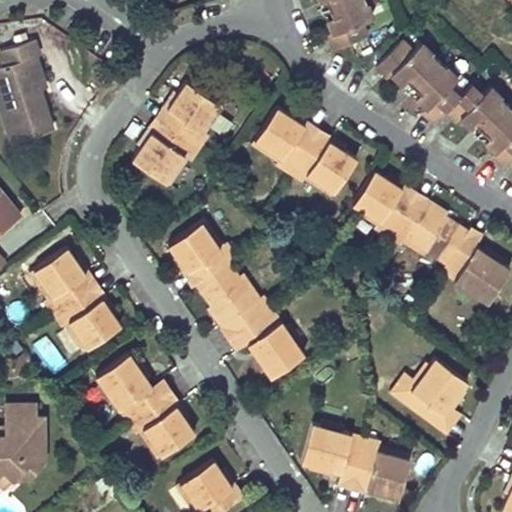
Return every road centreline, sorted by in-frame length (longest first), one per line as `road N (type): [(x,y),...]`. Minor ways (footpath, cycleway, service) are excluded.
road 1 (residential): [(260,12),(184,34),(161,51),(98,139),(91,183),(314,511)]
road 2 (residential): [(511,215),(309,77),(260,12)]
road 3 (residential): [(438,511),(511,356)]
